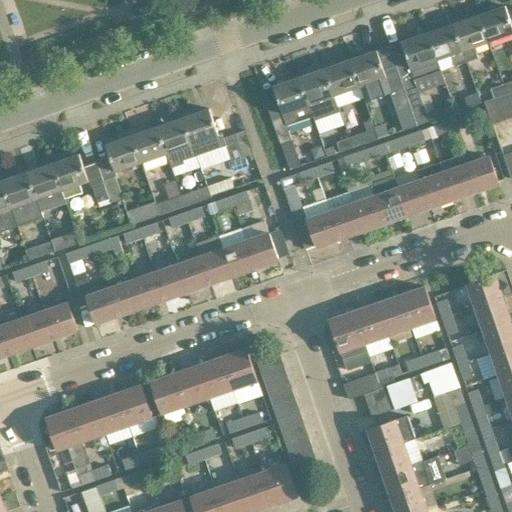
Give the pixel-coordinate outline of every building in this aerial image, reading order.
[(511,24),(505,6),(479,15),(489,42),(511,33),(511,24)] [(489,42),(479,15),(454,24),(467,61),(479,57),(475,46),(489,42)] [(467,61),(454,24),(428,33),(438,60),(438,59),(452,55),(455,65),(467,61)] [(438,60),(428,33),(402,42),(406,53),(394,57),(399,72),(410,103),(418,125),(429,121),(414,79),(442,70),(438,59),(438,60)] [(377,50),(352,59),(361,86),(366,101),(391,92),(396,107),(410,103),(399,72),(386,76),(377,50)] [(361,86),(352,59),(326,68),(335,95),(361,86)] [(335,95),(326,68),(301,77),(310,103),(311,104),(314,115),(340,106),(335,95)] [(287,125),(315,116),(314,115),(311,104),(310,103),(301,77),(275,86),(278,97),(267,101),(282,144),(291,169),(301,165),(287,125)] [(511,81),(503,84),(506,93),(507,93),(511,90),(511,81)] [(506,93),(503,84),(491,88),(494,97),(496,97),(506,93)] [(479,92),(465,96),(468,107),(482,102),(479,92)] [(511,116),(511,107),(507,93),(506,93),(496,97),(504,120),(511,116)] [(504,120),(496,97),(494,97),(485,100),(493,124),(504,120)] [(244,156),(236,134),(225,137),(223,132),(219,134),(210,108),(184,118),(197,155),(227,145),(232,160),(244,156)] [(467,113),(451,119),(455,129),(471,124),(467,113)] [(183,160),(197,155),(184,118),(158,126),(168,154),(173,167),(184,163),(183,160)] [(372,119),(364,122),(367,131),(371,141),(379,138),(372,119)] [(451,119),(435,125),(439,135),(455,129),(451,119)] [(168,154),(158,126),(146,131),(144,125),(130,130),(142,162),(168,153),(168,154)] [(422,129),(406,135),(410,145),(425,140),(422,129)] [(142,162),(130,130),(117,134),(119,140),(107,144),(111,155),(98,160),(98,162),(103,176),(112,202),(124,198),(116,175),(117,174),(116,171),(142,162)] [(364,132),(350,137),(354,147),(367,142),(364,132)] [(410,145),(406,135),(391,140),(394,150),(410,145)] [(354,147),(350,137),(337,142),(340,152),(354,147)] [(379,156),(376,145),(361,150),(364,161),(379,156)] [(364,161),(361,150),(344,156),(347,167),(364,161)] [(80,184),(90,180),(80,154),(69,158),(67,152),(52,157),(66,197),(83,192),(80,184)] [(500,183),(490,156),(467,163),(477,191),(500,183)] [(66,197),(52,157),(37,162),(39,168),(28,172),(42,211),(68,202),(66,197)] [(454,199),(445,171),(441,161),(418,169),(422,179),(431,207),(454,199)] [(333,162),(316,167),(319,176),(336,171),(333,162)] [(477,191),(467,163),(445,171),(454,199),(477,191)] [(285,188),(319,176),(316,167),(282,179),(285,188)] [(42,211),(28,172),(3,181),(18,226),(44,217),(42,211)] [(409,215),(399,187),(395,175),(372,183),(376,195),(386,222),(409,215)] [(112,202),(103,176),(90,180),(99,206),(112,202)] [(422,179),(399,187),(409,215),(431,207),(422,179)] [(0,227),(1,232),(18,226),(3,181),(0,181),(0,227)] [(212,196),(212,195),(208,185),(183,194),(187,205),(212,196)] [(250,200),(247,191),(247,190),(231,196),(234,206),(250,200)] [(187,205),(183,194),(157,203),(161,214),(187,205)] [(386,222),(376,195),(354,203),(363,230),(386,222)] [(234,206),(231,196),(214,202),(217,212),(234,206)] [(161,214),(157,203),(156,201),(127,211),(132,224),(161,214)] [(363,230),(354,203),(331,211),(341,238),(363,230)] [(202,206),(185,212),(189,222),(206,216),(202,206)] [(341,238),(331,211),(308,218),(318,246),(341,238)] [(189,222),(185,212),(168,218),(172,228),(189,222)] [(143,238),(161,232),(157,221),(140,227),(143,238)] [(143,238),(140,227),(124,233),(127,243),(143,238)] [(271,232),(269,232),(248,240),(258,268),(280,260),(271,232)] [(108,238),(93,244),(97,254),(112,249),(113,253),(122,250),(117,235),(108,238)] [(69,246),(66,236),(52,240),(56,251),(69,246)] [(56,251),(52,240),(39,245),(43,256),(56,251)] [(258,268),(248,240),(225,248),(235,276),(258,268)] [(93,244),(78,249),(82,259),(97,254),(93,244)] [(235,276),(225,248),(202,255),(212,284),(235,276)] [(202,255),(201,256),(179,263),(189,291),(212,284),(202,255)] [(46,261),(31,265),(34,275),(49,270),(46,261)] [(189,291),(179,263),(179,264),(157,271),(166,299),(189,291)] [(34,275),(31,265),(12,272),(16,281),(34,275)] [(157,271),(156,272),(134,279),(144,307),(166,299),(157,271)] [(495,274),(468,284),(476,308),(504,298),(495,274)] [(144,307),(134,279),(111,287),(121,315),(144,307)] [(121,315),(111,287),(89,295),(98,323),(121,315)] [(436,318),(426,287),(402,295),(413,327),(436,318)] [(413,327),(402,295),(378,304),(389,335),(413,327)] [(447,298),(437,302),(443,318),(453,315),(447,298)] [(511,322),(504,298),(476,308),(485,332),(511,322)] [(78,329),(68,301),(46,309),(56,337),(78,329)] [(389,335),(378,304),(354,312),(365,343),(389,335)] [(56,337),(46,309),(23,317),(33,345),(56,337)] [(354,312),(330,320),(332,326),(341,351),(344,360),(368,351),(365,343),(354,312)] [(459,331),(453,315),(443,318),(449,335),(459,331)] [(33,345),(23,317),(21,317),(0,325),(10,353),(33,345)] [(511,345),(511,322),(485,332),(492,352),(511,345)] [(0,356),(10,353),(0,325),(0,324),(0,356)] [(468,360),(462,344),(452,348),(458,364),(468,360)] [(511,370),(511,345),(492,352),(500,375),(511,370)] [(247,348),(223,356),(234,388),(258,380),(247,348)] [(439,350),(423,356),(426,365),(442,360),(439,350)] [(284,365),(280,353),(258,361),(262,372),(284,365)] [(234,388),(223,356),(199,364),(211,397),(234,388)] [(426,365),(423,356),(406,362),(410,371),(426,365)] [(474,376),(468,360),(458,364),(464,379),(474,376)] [(211,397),(199,364),(176,372),(187,405),(211,397)] [(288,376),(284,365),(262,372),(266,384),(288,376)] [(379,382),(394,377),(391,367),(376,373),(379,382)] [(511,396),(511,370),(500,375),(508,398),(511,396)] [(187,405),(176,372),(152,381),(164,413),(187,405)] [(381,388),(376,373),(345,384),(350,399),(365,394),(381,388)] [(292,387),(288,376),(266,384),(270,395),(292,387)] [(142,384),(118,392),(130,425),(153,417),(142,384)] [(392,397),(387,386),(381,388),(365,394),(369,405),(392,397)] [(296,399),(292,387),(270,395),(274,406),(296,399)] [(484,406),(478,389),(468,393),(474,410),(484,406)] [(130,425),(118,392),(95,400),(106,433),(130,425)] [(395,408),(392,397),(369,405),(373,416),(395,408)] [(300,410),(296,399),(274,406),(278,418),(300,410)] [(106,433),(95,400),(71,409),(83,441),(106,433)] [(484,406),(474,410),(481,432),(492,428),(487,413),(504,407),(501,400),(484,406)] [(471,419),(465,402),(455,405),(461,423),(471,419)] [(83,441),(71,409),(48,417),(59,449),(83,441)] [(304,422),(300,410),(278,418),(282,429),(304,422)] [(260,411),(244,417),(247,427),(264,422),(260,411)] [(415,438),(408,416),(369,430),(377,452),(414,440),(413,439),(415,438)] [(247,427),(244,417),(228,422),(231,433),(247,427)] [(476,435),(471,419),(461,423),(467,438),(476,435)] [(308,433),(304,422),(282,429),(286,441),(308,433)] [(265,426),(249,432),(253,443),(269,437),(265,426)] [(217,438),(213,427),(197,433),(200,444),(217,438)] [(500,451),(492,428),(481,432),(489,454),(500,451)] [(245,445),(253,443),(249,432),(232,438),(236,449),(245,445)] [(200,444),(197,433),(180,438),(184,449),(200,444)] [(312,444),(308,433),(286,441),(290,452),(312,444)] [(222,454),(219,443),(203,448),(206,459),(222,454)] [(413,465),(405,443),(377,452),(384,475),(413,465)] [(316,456),(312,444),(290,452),(294,463),(316,456)] [(162,457),(158,446),(139,453),(143,464),(162,457)] [(511,446),(503,450),(507,463),(511,461),(511,446)] [(471,451),(477,469),(487,465),(481,447),(471,451)] [(189,465),(206,459),(203,448),(186,454),(189,465)] [(495,472),(506,468),(500,451),(489,454),(495,472)] [(143,464),(139,453),(123,459),(126,469),(143,464)] [(320,467),(316,456),(294,463),(298,475),(320,467)] [(420,488),(431,484),(423,462),(413,465),(384,475),(392,498),(420,488)] [(298,495),(287,463),(263,471),(274,503),(298,495)] [(113,474),(109,464),(93,469),(96,480),(113,474)] [(164,473),(161,464),(145,469),(148,478),(164,473)] [(493,483),(487,465),(477,469),(483,486),(493,483)] [(96,480),(93,469),(92,468),(69,476),(73,488),(96,480)] [(131,484),(148,478),(145,469),(128,475),(131,484)] [(274,503),(263,471),(240,480),(251,511),(274,503)] [(115,480),(108,482),(98,486),(101,495),(118,489),(115,480)] [(248,511),(251,511),(240,480),(216,488),(224,511),(248,511)] [(224,511),(216,488),(192,496),(197,511),(224,511)] [(424,511),(428,511),(420,488),(392,498),(397,511),(424,511)] [(498,511),(503,511),(497,493),(487,497),(491,511),(498,511)] [(186,511),(182,500),(158,508),(159,511),(186,511)]
